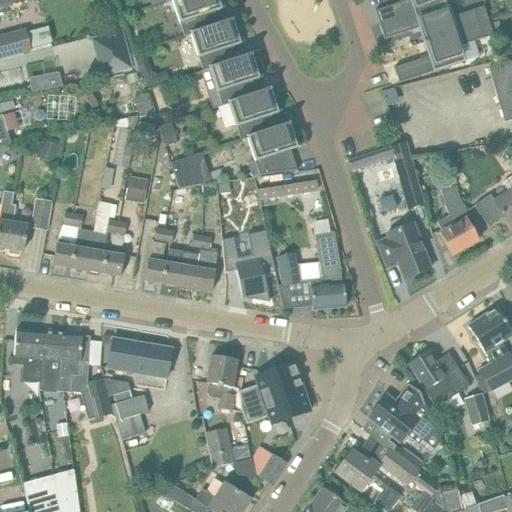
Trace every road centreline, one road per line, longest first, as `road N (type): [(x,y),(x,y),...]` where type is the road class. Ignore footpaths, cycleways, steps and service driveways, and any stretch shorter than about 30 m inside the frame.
road 1 (residential): [(0,282),(352,345)]
road 2 (residential): [(383,332),(319,119)]
road 3 (residential): [(275,511),(335,419),(352,345)]
road 4 (residential): [(511,252),(383,332)]
road 5 (residential): [(252,0),(319,119)]
road 6 (residential): [(319,119),(354,50),(338,0)]
